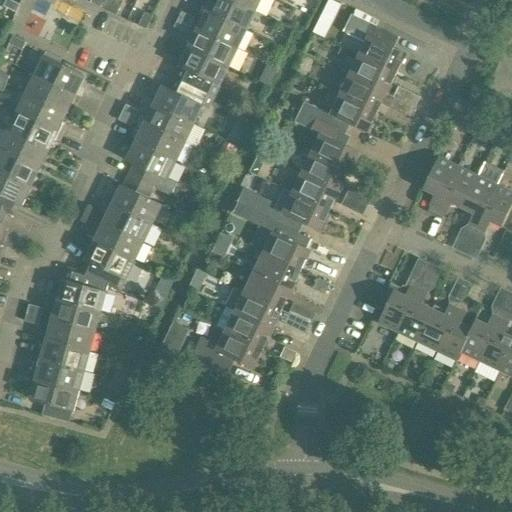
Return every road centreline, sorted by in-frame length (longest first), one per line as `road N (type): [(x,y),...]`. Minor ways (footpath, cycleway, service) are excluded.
road 1 (residential): [(174,0),(151,52),(132,62),(59,243),(30,274),(0,382)]
road 2 (tertiary): [(303,479),(100,497),(0,478)]
road 3 (residential): [(303,479),(309,383),(381,230)]
road 4 (residential): [(381,230),(467,46)]
road 5 (tertiary): [(486,511),(367,484),(303,479)]
road 6 (residential): [(381,230),(482,278),(511,278)]
